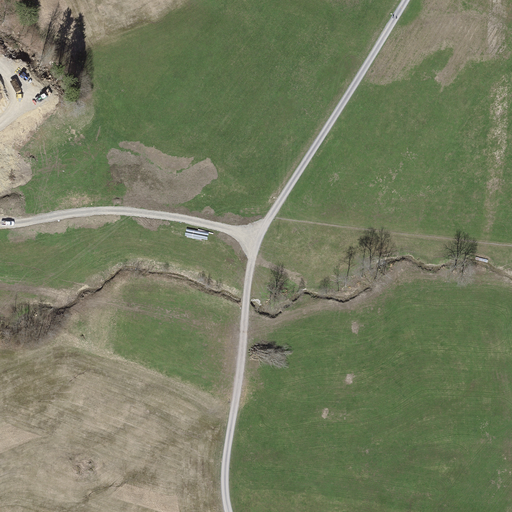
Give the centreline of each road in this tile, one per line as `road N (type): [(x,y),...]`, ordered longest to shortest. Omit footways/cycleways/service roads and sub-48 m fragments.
road 1 (track): [(226,511),(245,297),(257,242),(271,219)]
road 2 (track): [(271,219),(406,0)]
